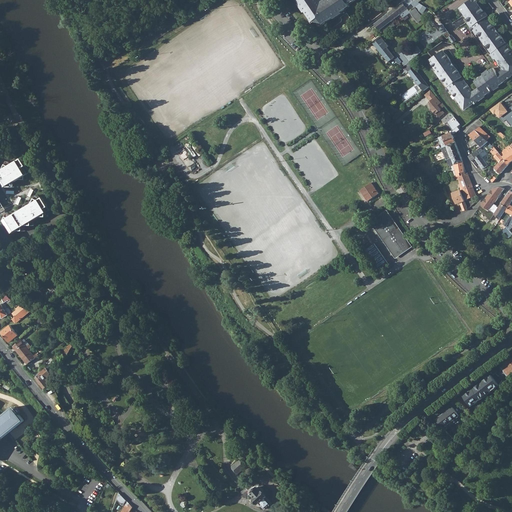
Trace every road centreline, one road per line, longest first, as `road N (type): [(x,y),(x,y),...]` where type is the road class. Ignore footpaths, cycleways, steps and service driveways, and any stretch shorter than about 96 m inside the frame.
road 1 (residential): [(274,0),(368,123),(421,225)]
road 2 (residential): [(511,339),(398,428),(341,511)]
road 3 (residential): [(0,344),(144,511)]
road 4 (residential): [(421,225),(511,316)]
road 5 (residential): [(485,190),(459,137),(511,92)]
road 6 (unknown): [(399,190),(342,237),(374,277)]
